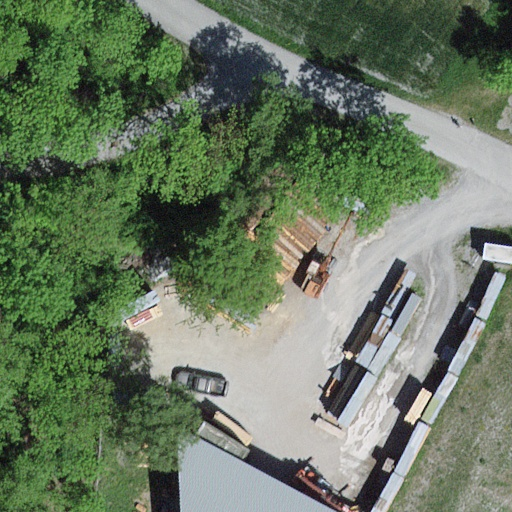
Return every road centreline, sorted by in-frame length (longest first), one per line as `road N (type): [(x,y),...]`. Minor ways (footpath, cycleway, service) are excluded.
road 1 (track): [(511,172),(266,65),(160,0)]
road 2 (track): [(0,164),(62,156),(123,134),(266,65)]
